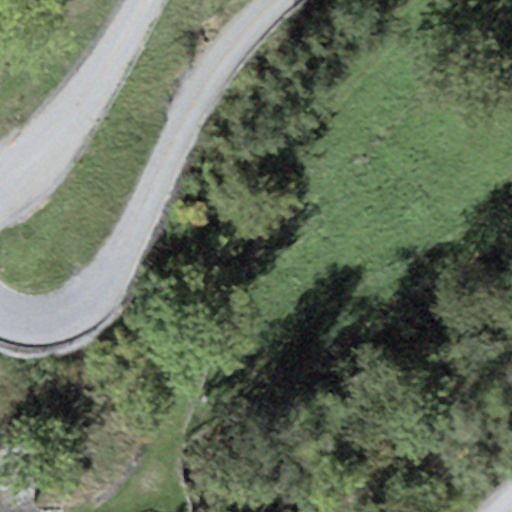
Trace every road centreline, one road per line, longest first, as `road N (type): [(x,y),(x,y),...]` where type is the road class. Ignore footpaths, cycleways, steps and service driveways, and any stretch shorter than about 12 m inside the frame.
road 1 (unclassified): [(276,0),(218,58),(135,228),(88,301),(43,322),(0,314)]
road 2 (unclassified): [(0,188),(74,116),(145,0)]
